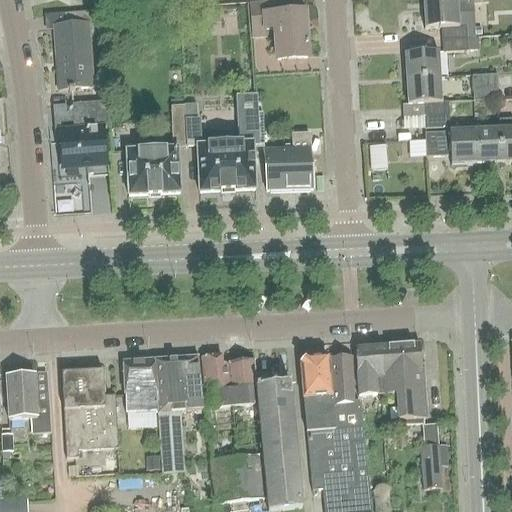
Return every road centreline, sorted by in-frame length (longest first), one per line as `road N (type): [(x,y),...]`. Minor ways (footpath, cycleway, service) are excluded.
road 1 (residential): [(46,344),(474,319)]
road 2 (secondary): [(36,270),(349,255)]
road 3 (residential): [(36,270),(23,71),(5,0)]
road 4 (residential): [(349,255),(335,0)]
road 5 (tertiary): [(483,511),(474,319)]
road 6 (residential): [(46,344),(59,511)]
road 7 (secondary): [(349,255),(472,248)]
